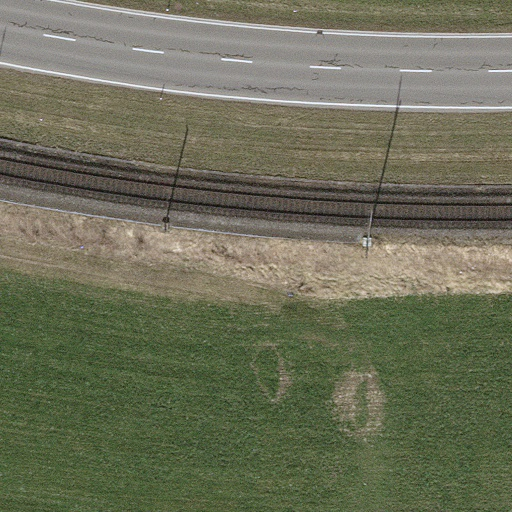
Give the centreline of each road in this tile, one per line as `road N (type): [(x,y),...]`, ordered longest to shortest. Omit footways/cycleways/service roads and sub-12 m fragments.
road 1 (primary): [(511,70),(256,63),(0,26)]
road 2 (track): [(0,249),(253,297),(318,335),(341,366)]
